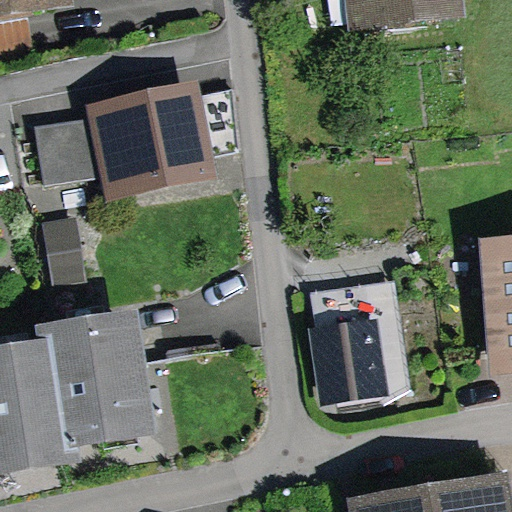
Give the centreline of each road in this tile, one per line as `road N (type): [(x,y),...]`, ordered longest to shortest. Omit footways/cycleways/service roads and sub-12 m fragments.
road 1 (residential): [(284,469),(233,0)]
road 2 (residential): [(54,511),(284,469)]
road 3 (residential): [(284,469),(511,429)]
